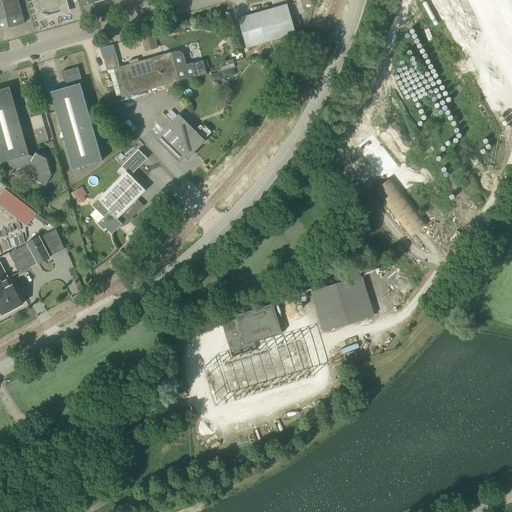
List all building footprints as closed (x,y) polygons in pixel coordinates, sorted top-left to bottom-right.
[(17,0),(0,0),(0,30),(25,23),(17,0)] [(70,10),(67,0),(32,0),(38,19),(70,10)] [(238,18),(247,47),(296,33),(287,4),(238,18)] [(234,30),(224,33),(230,53),(240,50),(234,30)] [(146,51),(159,47),(155,33),(142,37),(146,51)] [(114,44),(100,48),(103,58),(116,54),(114,44)] [(114,69),(116,77),(122,97),(180,80),(197,76),(193,63),(186,64),(184,55),(183,54),(183,53),(182,53),(182,52),(181,52),(180,52),(180,51),(179,51),(178,51),(177,51),(172,52),(171,52),(139,61),(130,64),(117,68),(114,68),(114,69)] [(65,80),(67,87),(75,84),(73,76),(80,74),(78,67),(62,71),(64,80),(65,80)] [(233,67),(210,75),(213,83),(235,75),(233,67)] [(51,91),(73,169),(103,160),(80,83),(83,83),(80,74),(73,76),(75,84),(67,87),(51,91)] [(0,89),(0,107),(17,167),(32,163),(37,165),(38,173),(35,179),(46,185),(51,175),(47,158),(36,152),(34,156),(29,154),(10,86),(0,89)] [(0,163),(3,172),(10,176),(15,167),(16,167),(17,167),(0,107),(0,163)] [(30,117),(34,130),(38,144),(54,139),(46,112),(30,117)] [(179,114),(155,138),(180,163),(186,157),(189,160),(196,153),(195,152),(206,141),(204,139),(211,132),(202,123),(195,130),(179,114)] [(146,190),(131,175),(147,158),(139,149),(122,166),(126,170),(92,204),(104,216),(97,223),(104,229),(106,228),(112,234),(119,227),(117,225),(125,217),(129,221),(144,206),(137,199),(146,190)] [(391,176),(375,189),(412,235),(429,221),(391,176)] [(0,194),(0,203),(28,225),(38,212),(6,187),(0,194)] [(80,188),(71,193),(76,201),(83,197),(84,196),(84,195),(83,194),(80,188)] [(12,252),(22,271),(38,263),(38,264),(50,257),(50,256),(65,248),(55,229),(40,237),(39,236),(27,242),(28,243),(12,252)] [(10,252),(1,256),(5,266),(14,262),(10,252)] [(374,315),(371,305),(362,276),(311,292),(323,330),(374,315)] [(23,304),(18,295),(13,285),(9,287),(4,278),(0,280),(0,279),(0,308),(3,314),(23,304)] [(282,333),(273,303),(236,314),(237,318),(222,323),(232,357),(257,349),(254,342),(282,333)]
